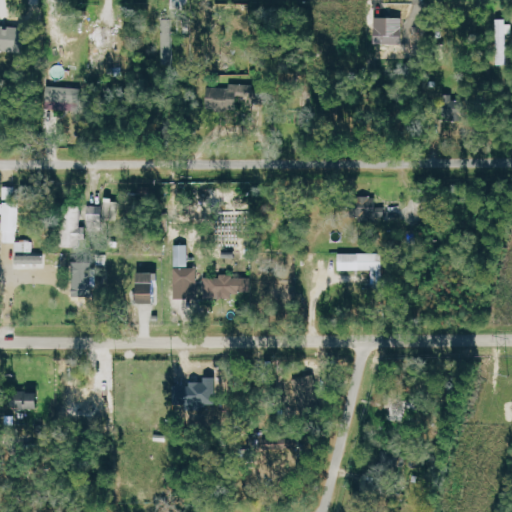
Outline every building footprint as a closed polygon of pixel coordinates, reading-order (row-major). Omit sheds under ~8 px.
[(162,65),(175,65),(175,19),(162,18),(162,65)] [(511,33),(511,20),(498,21),(498,64),(508,64),(508,33),(511,33)] [(0,50),(21,51),(21,26),(0,25),(0,50)] [(90,43),(89,73),(107,73),(107,47),(111,47),(111,28),(97,28),(97,43),(90,43)] [(82,111),(82,87),(49,86),(48,110),(82,111)] [(209,87),(208,107),(239,108),(239,93),(250,94),(249,103),(266,104),(267,88),(230,86),(230,88),(209,87)] [(443,120),(465,119),(464,95),(442,96),(443,120)] [(386,218),(386,207),(377,207),(377,196),(358,196),(358,218),(386,218)] [(106,216),(114,217),(115,198),(107,198),(106,216)] [(3,242),(19,243),(19,203),(4,202),(3,242)] [(82,206),(60,205),(59,247),(81,248),(82,239),(88,239),(88,226),(82,226),(82,206)] [(89,230),(103,231),(104,206),(89,205),(89,230)] [(17,263),(45,263),(45,255),(34,255),(33,241),(17,241),(17,263)] [(189,245),(176,245),(176,267),(189,266),(189,245)] [(340,253),(340,270),(373,270),(373,287),(384,287),(384,253),(340,253)] [(90,263),(74,263),(73,295),(79,295),(79,309),(89,309),(90,263)] [(198,268),(176,267),(175,285),(198,285),(198,268)] [(140,273),(140,293),(157,293),(156,272),(140,273)] [(205,277),(206,297),(253,296),(252,276),(221,276),(221,277),(205,277)] [(301,410),(323,405),(315,374),(293,379),(301,410)] [(192,382),(192,404),(216,404),(216,381),(192,382)] [(41,407),(40,391),(14,392),(14,408),(41,407)]
